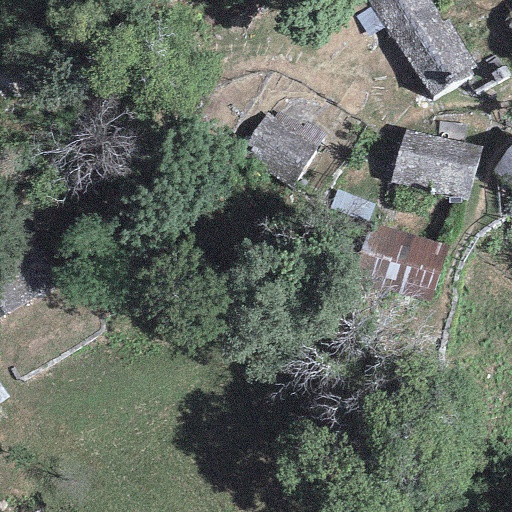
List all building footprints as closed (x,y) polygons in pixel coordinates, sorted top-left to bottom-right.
[(385,27),(433,97),(472,74),(470,71),(475,67),(447,19),(442,23),(427,0),(366,0),(371,7),(385,27)] [(356,17),(369,37),(385,27),(371,7),(356,17)] [(270,116),(264,112),(236,157),(290,190),(325,135),(304,122),(300,127),(273,110),(270,116)] [(481,148),(406,129),(390,182),(467,199),(481,148)] [(511,146),(491,170),(511,188),(511,146)] [(330,209),(367,223),(374,205),(337,191),(330,209)] [(25,223),(0,237),(0,318),(60,286),(25,223)] [(447,248),(369,225),(352,284),(430,306),(447,248)]
